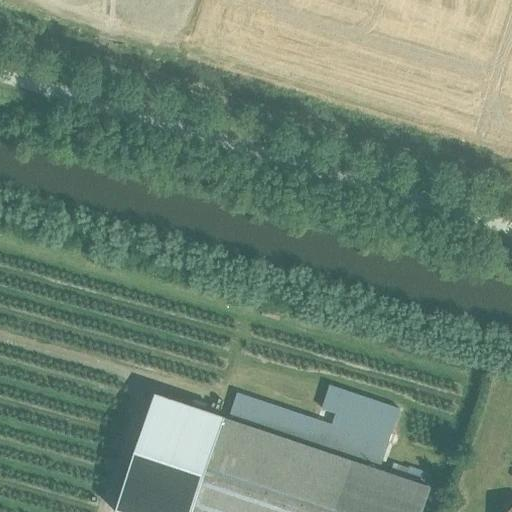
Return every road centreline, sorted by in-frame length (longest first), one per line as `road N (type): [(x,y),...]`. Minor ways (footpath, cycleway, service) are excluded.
road 1 (track): [(0,32),(511,187)]
road 2 (unclassified): [(511,231),(0,76)]
road 3 (track): [(111,511),(150,381),(219,403)]
road 4 (track): [(150,381),(0,337)]
